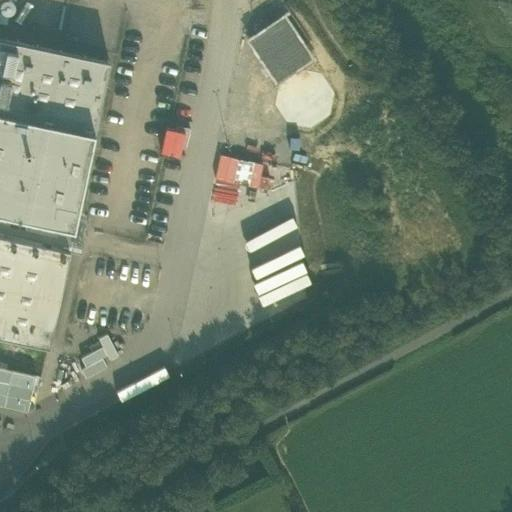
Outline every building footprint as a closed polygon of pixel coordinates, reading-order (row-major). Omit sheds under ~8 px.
[(7,10),(11,9),(13,6),(14,2),(13,0),(0,0),(0,5),(1,7),(3,9),(7,10)] [(40,33),(38,45),(61,50),(63,38),(40,33)] [(0,333),(48,343),(109,60),(61,50),(38,45),(0,36),(0,333)] [(87,215),(77,213),(72,236),(82,238),(87,215)] [(295,213),(243,234),(270,300),(297,289),(291,274),(316,264),(295,213)] [(82,238),(72,236),(70,247),(80,249),(82,238)] [(0,405),(27,411),(35,376),(0,367),(0,405)]
